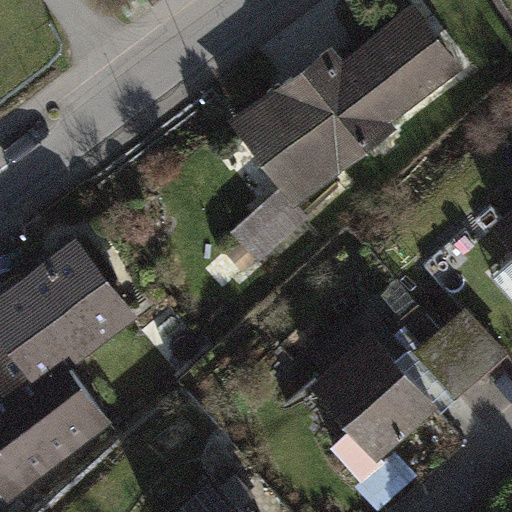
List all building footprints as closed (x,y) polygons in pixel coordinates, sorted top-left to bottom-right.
[(330,47),(240,116),(275,162),(282,157),(305,188),(373,136),(367,129),(455,61),(414,8),(342,63),(330,47)] [(511,211),(501,221),(511,234),(511,211)] [(77,238),(0,296),(0,321),(41,375),(64,357),(130,307),(77,238)] [(462,308),(418,347),(458,392),(502,353),(462,308)] [(106,412),(64,357),(41,375),(0,321),(0,457),(17,480),(106,412)] [(368,332),(314,380),(376,449),(430,401),(368,332)] [(244,511),(207,472),(163,511),(244,511)]
